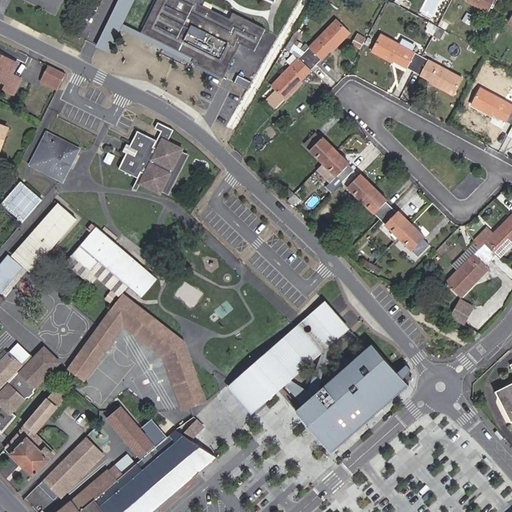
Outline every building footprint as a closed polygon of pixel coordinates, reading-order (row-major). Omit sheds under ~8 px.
[(135,0),(121,0),(96,50),(108,56),(119,33),(190,68),(192,65),(194,61),(141,35),(123,26),(135,0)] [(158,0),(141,35),(194,61),(192,65),(222,80),(236,52),(229,48),(231,45),(251,55),(262,33),(230,17),(227,23),(197,8),(200,0),(265,0),(272,3),(273,0),(158,0)] [(493,0),(466,0),(487,11),(493,0)] [(337,20),(305,53),(316,65),(334,48),(335,49),(350,33),(337,20)] [(359,48),(364,39),(358,35),(353,44),(359,48)] [(413,71),(421,57),(381,35),(373,51),(392,62),(393,61),(413,71)] [(316,65),(305,53),(272,86),(285,100),(302,83),(300,81),(316,65)] [(0,78),(8,83),(5,90),(14,95),(21,79),(13,75),(18,64),(0,54),(0,78)] [(463,79),(421,57),(413,71),(434,82),(434,84),(455,95),(463,79)] [(42,79),(59,87),(65,75),(48,67),(42,79)] [(250,85),(236,77),(232,85),(246,92),(250,85)] [(40,82),(57,91),(59,87),(42,79),(40,82)] [(511,123),(511,105),(481,89),(472,105),(493,116),(494,114),(511,123)] [(228,121),(234,112),(224,106),(219,115),(228,121)] [(157,191),(158,189),(165,176),(170,178),(177,164),(172,162),(178,149),(179,147),(165,139),(170,128),(155,120),(152,126),(158,129),(162,131),(154,146),(150,144),(154,138),(154,137),(137,129),(129,145),(128,146),(131,148),(129,152),(126,150),(126,152),(118,167),(137,177),(140,170),(145,172),(140,182),(157,191)] [(0,126),(0,149),(2,151),(9,130),(0,126)] [(162,131),(158,129),(154,137),(154,138),(150,144),(154,146),(162,131)] [(72,164),(80,150),(47,134),(31,165),(63,182),(70,168),(63,164),(65,160),(72,164)] [(306,145),(325,163),(337,150),(324,137),(322,139),(316,134),(306,145)] [(158,189),(166,193),(186,153),(178,149),(172,162),(177,164),(170,178),(165,176),(158,189)] [(351,164),(337,150),(325,163),(320,168),(339,186),(344,182),(354,171),(349,165),(351,164)] [(137,177),(132,187),(136,189),(140,182),(145,172),(140,170),(137,177)] [(354,171),(344,182),(362,200),(375,188),(361,174),(360,176),(354,171)] [(24,180),(2,205),(24,224),(45,198),(24,180)] [(375,188),(362,200),(381,219),(392,208),(386,202),(388,201),(375,188)] [(295,194),(289,189),(285,192),(291,198),(295,194)] [(294,205),(299,199),(295,194),(291,198),(288,200),(294,205)] [(60,204),(33,235),(50,251),(77,219),(60,204)] [(392,208),(381,219),(400,237),(412,224),(399,211),(397,213),(392,208)] [(511,216),(492,237),(480,249),(490,260),(496,254),(500,258),(511,245),(511,216)] [(333,230),(326,224),(323,227),(330,234),(333,230)] [(412,224),(400,237),(419,256),(430,245),(424,239),(426,238),(412,224)] [(336,241),(340,237),(333,230),(330,234),(336,241)] [(129,286),(144,268),(101,231),(97,236),(102,240),(84,260),(101,276),(109,268),(129,286)] [(486,231),(453,265),(459,270),(480,249),(492,237),(486,231)] [(50,251),(33,235),(15,256),(32,271),(50,251)] [(480,249),(459,270),(447,282),(461,297),(490,269),(486,265),(490,260),(480,249)] [(10,256),(0,267),(0,292),(2,294),(24,268),(10,256)] [(101,276),(84,260),(78,268),(103,291),(108,286),(121,297),(123,293),(126,290),(129,286),(109,268),(101,276)] [(382,270),(368,261),(365,265),(379,274),(382,270)] [(156,279),(144,268),(129,286),(141,296),(156,279)] [(115,304),(69,368),(85,379),(103,355),(98,351),(122,318),(169,353),(171,350),(173,351),(176,358),(172,360),(189,406),(206,400),(189,354),(185,356),(181,345),(178,342),(180,338),(137,304),(123,293),(121,297),(115,304)] [(462,300),(458,306),(471,313),(475,307),(462,300)] [(327,308),(323,304),(264,356),(267,360),(302,330),(312,337),(320,330),(314,319),(327,308)] [(458,306),(452,318),(465,325),(471,313),(458,306)] [(264,356),(240,376),(262,401),(266,397),(269,401),(287,385),(292,380),(323,354),(325,352),(328,349),(348,332),(327,308),(314,319),(320,330),(312,337),(302,330),(267,360),(264,356)] [(98,351),(103,355),(124,325),(166,355),(185,408),(189,406),(172,360),(176,358),(173,351),(171,350),(169,353),(122,318),(98,351)] [(323,434),(333,453),(410,385),(405,379),(408,375),(404,370),(400,373),(375,344),(319,392),(309,392),(304,405),(301,408),(323,434)] [(28,358),(17,345),(9,353),(21,365),(28,358)] [(0,399),(5,403),(0,408),(0,428),(4,433),(17,416),(12,412),(25,398),(29,396),(30,397),(35,391),(34,390),(36,386),(60,360),(43,346),(31,360),(23,370),(24,374),(23,374),(12,387),(12,388),(8,387),(0,395),(0,399)] [(323,354),(309,392),(319,392),(328,349),(325,352),(323,354)] [(0,387),(21,365),(9,353),(0,363),(0,387)] [(0,395),(8,387),(12,388),(12,387),(23,374),(24,374),(23,370),(31,360),(28,358),(21,365),(0,387),(0,395)] [(511,365),(511,382),(497,391),(511,420),(511,364),(511,365)] [(262,401),(240,376),(233,383),(257,411),(269,401),(266,397),(262,401)] [(292,380),(287,385),(304,405),(309,392),(292,380)] [(22,431),(7,448),(34,476),(51,460),(50,459),(54,455),(47,447),(42,451),(28,436),(34,430),(36,432),(48,417),(70,392),(60,384),(21,429),(22,431)] [(168,436),(153,418),(141,428),(133,420),(139,415),(135,409),(129,414),(122,406),(108,418),(141,456),(154,444),(156,447),(168,436)] [(205,426),(198,419),(186,432),(193,439),(205,426)] [(36,432),(34,430),(28,436),(42,451),(47,447),(50,444),(36,432)] [(151,511),(216,456),(181,433),(176,430),(168,436),(156,447),(137,463),(117,481),(80,511),(151,511)] [(55,499),(103,452),(88,437),(40,484),(55,499)] [(58,502),(105,455),(103,452),(55,499),(58,502)] [(117,481),(137,463),(129,454),(109,471),(110,472),(117,481)] [(58,511),(80,511),(117,481),(110,472),(107,475),(105,472),(58,511)]
